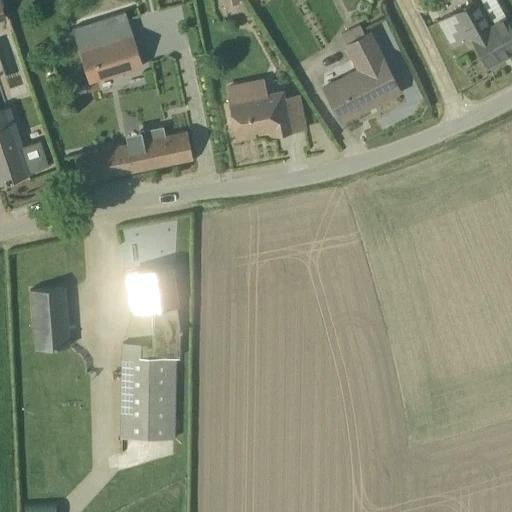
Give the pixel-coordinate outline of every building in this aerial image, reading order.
[(511,31),(494,0),(474,0),(436,22),(451,49),(469,39),(486,68),(511,52),(511,31)] [(71,29),(88,84),(141,67),(124,12),(71,29)] [(340,122),(399,93),(369,33),(364,36),(358,25),(340,34),(344,44),(342,45),(354,70),(321,86),(339,122),(340,122)] [(7,67),(12,86),(22,83),(17,65),(7,67)] [(223,87),(235,142),(255,139),(254,133),(269,130),(270,137),(305,130),(299,95),(283,98),(282,90),(265,93),(262,79),(223,87)] [(0,182),(27,174),(28,173),(27,172),(47,166),(39,143),(20,149),(6,108),(6,107),(0,109),(0,182)] [(72,156),(78,183),(191,160),(186,133),(164,137),(162,127),(161,127),(124,135),(126,145),(72,156)] [(169,268),(128,275),(134,312),(150,310),(151,347),(138,347),(137,344),(120,344),(118,439),(173,440),(175,359),(178,359),(179,329),(169,268)] [(63,288),(30,291),(34,350),(68,347),(63,288)]
